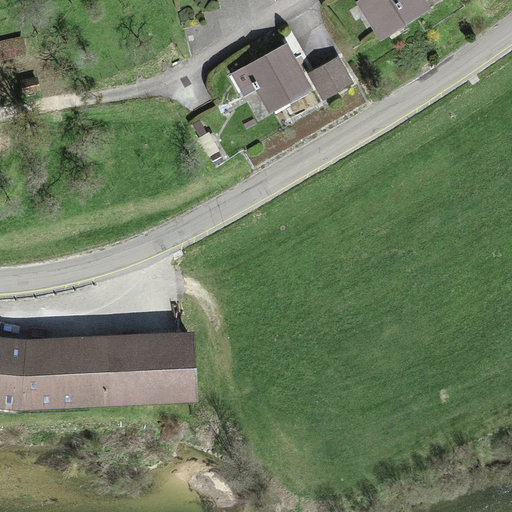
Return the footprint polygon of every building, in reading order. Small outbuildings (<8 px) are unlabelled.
[(420,0),(368,0),(359,6),(379,38),(426,9),(420,0)] [(28,43),(8,47),(10,61),(31,57),(28,43)] [(286,48),(229,79),(239,96),(254,88),(267,112),(309,89),(286,48)] [(337,64),(311,80),(323,100),(350,84),(337,64)] [(20,344),(13,410),(192,403),(190,338),(20,344)] [(20,344),(0,341),(0,409),(13,410),(20,344)]
